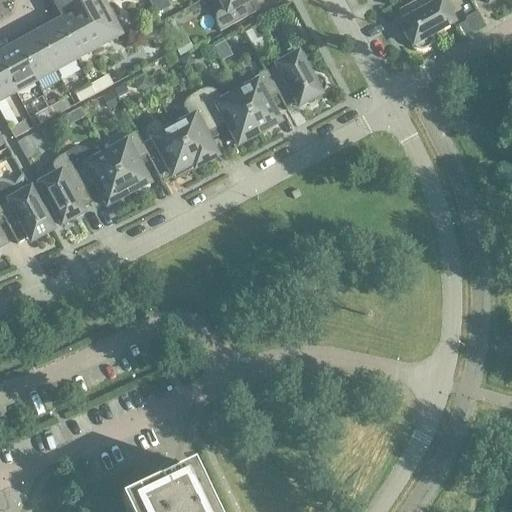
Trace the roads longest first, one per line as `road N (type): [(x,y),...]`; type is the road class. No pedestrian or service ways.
road 1 (residential): [(0,312),(395,111)]
road 2 (residential): [(439,389),(454,336),(453,278),(438,200),(395,111)]
road 3 (residential): [(248,374),(321,361),(439,389)]
road 4 (residential): [(388,101),(511,33)]
road 5 (residential): [(380,511),(430,433),(439,389)]
